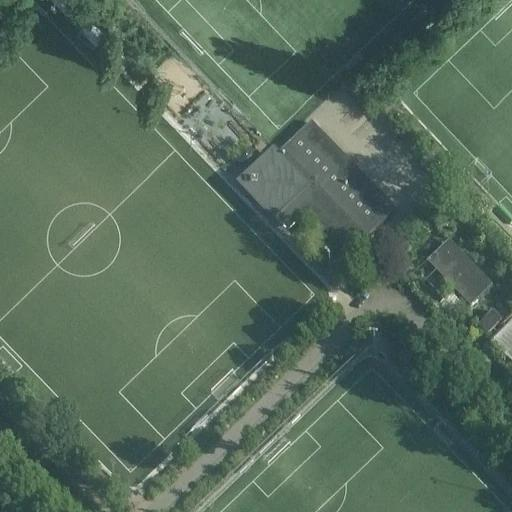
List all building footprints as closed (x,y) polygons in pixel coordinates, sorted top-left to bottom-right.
[(403,42),(392,53),(403,64),(414,54),(403,42)] [(395,212),(311,125),(280,155),(278,157),(249,184),(250,185),(250,193),(249,194),(277,222),(282,228),(291,220),(337,268),(395,212)] [(249,184),(278,157),(273,152),(236,189),(272,227),(277,222),(249,194),(250,193),(250,185),(249,184)] [(426,160),(420,166),(427,173),(437,164),(430,157),(426,160)] [(454,213),(436,231),(444,239),(448,236),(462,222),(454,213)] [(490,289),(449,246),(429,265),(470,308),(490,289)] [(511,326),(507,331),(506,330),(490,345),(511,367),(511,326)]
